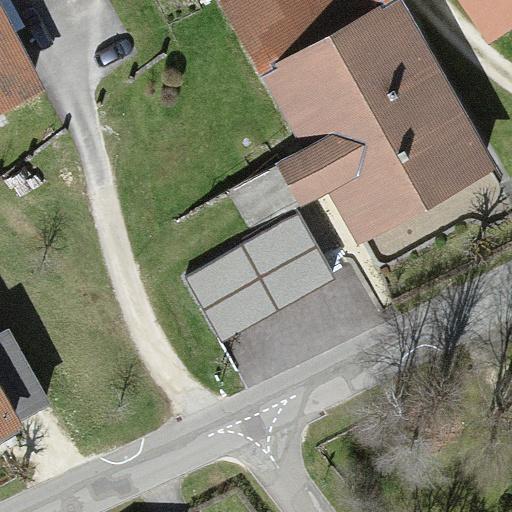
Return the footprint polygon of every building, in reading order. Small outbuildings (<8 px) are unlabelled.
[(1,0),(0,0),(0,111),(44,92),(1,0)] [(481,169),(386,0),(209,0),(292,147),(266,162),(291,207),(317,193),(345,244),(481,169)] [(511,0),(456,0),(485,43),(511,25),(511,0)] [(257,270),(225,295),(263,344),(294,319),(257,270)] [(12,335),(0,340),(0,438),(50,415),(12,335)]
